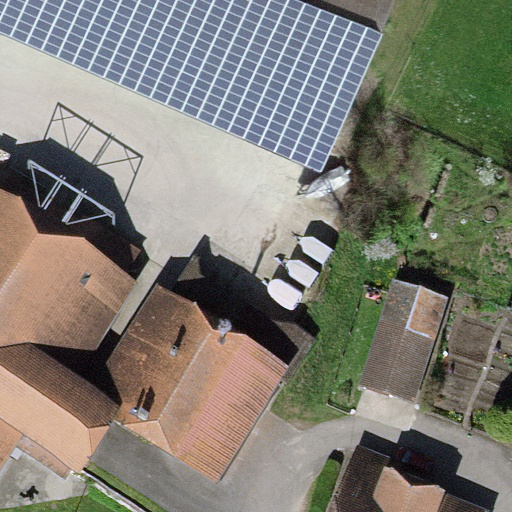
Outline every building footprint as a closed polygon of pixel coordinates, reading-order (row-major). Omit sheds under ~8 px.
[(47,0),(318,120),(367,0),(47,0)] [(126,291),(0,213),(0,465),(5,458),(54,488),(105,419),(84,411),(59,388),(126,291)] [(414,315),(386,307),(379,329),(407,338),(414,315)] [(254,369),(172,316),(109,414),(192,467),(254,369)] [(407,338),(379,329),(361,387),(389,396),(407,338)] [(429,511),(361,485),(350,511),(429,511)]
